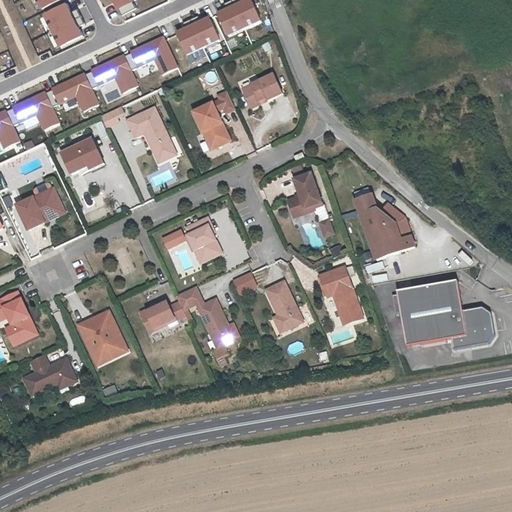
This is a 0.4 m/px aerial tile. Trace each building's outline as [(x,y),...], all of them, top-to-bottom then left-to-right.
[(39,0),(44,9),(61,0),(39,0)] [(114,0),(119,9),(120,9),(124,15),(138,8),(133,0),(114,0)] [(240,0),(237,0),(225,5),(228,12),(219,16),(230,38),(262,23),(252,1),(243,5),(240,0)] [(68,4),(47,14),(63,46),(84,35),(80,27),(86,24),(79,9),(73,12),(68,4)] [(199,18),(184,24),(187,31),(178,35),(189,57),(221,42),(211,20),(202,24),(199,18)] [(179,69),(165,38),(132,53),(133,54),(126,58),(132,72),(156,61),(163,76),(179,69)] [(126,58),(125,57),(93,72),(93,73),(86,76),(93,90),(117,79),(124,95),(140,87),(132,72),(126,58)] [(86,76),(86,75),(53,90),(54,91),(47,94),(53,109),(77,97),(84,113),(100,106),(93,90),(86,76)] [(254,90),(245,94),(253,110),(262,106),(261,103),(268,100),(270,103),(284,96),(276,77),(253,87),(254,90)] [(47,94),(46,93),(14,108),(14,109),(7,113),(14,127),(38,116),(45,131),(61,124),(53,109),(47,94)] [(215,105),(218,113),(226,109),(228,115),(237,111),(229,93),(220,97),(222,102),(215,105)] [(218,113),(215,105),(195,114),(209,142),(213,140),(217,149),(232,143),(218,113)] [(122,109),(115,112),(117,118),(125,115),(122,109)] [(156,110),(129,122),(137,139),(146,134),(158,160),(176,152),(156,110)] [(7,113),(7,112),(0,114),(0,137),(6,149),(21,142),(14,127),(7,113)] [(115,112),(102,118),(108,130),(120,124),(117,118),(115,112)] [(217,149),(213,140),(209,142),(213,152),(217,149)] [(94,141),(63,155),(73,176),(90,168),(89,166),(103,159),(94,141)] [(176,152),(158,160),(160,164),(178,156),(176,152)] [(304,154),(295,159),(298,163),(306,159),(304,154)] [(89,166),(90,168),(92,171),(105,165),(103,159),(89,166)] [(296,219),(317,212),(316,210),(325,207),(313,175),(296,181),(302,198),(290,203),(296,219)] [(55,190),(19,207),(30,231),(46,224),(44,220),(65,210),(55,190)] [(374,196),(358,203),(380,261),(418,247),(407,218),(391,206),(388,207),(383,213),(379,210),(374,196)] [(46,224),(67,215),(65,210),(44,220),(46,224)] [(189,237),(202,264),(219,256),(213,244),(218,242),(214,234),(217,234),(209,219),(188,229),(191,236),(189,237)] [(330,222),(322,225),(327,238),(335,235),(330,222)] [(183,232),(165,240),(169,249),(187,241),(183,232)] [(224,254),(218,242),(213,244),(219,256),(224,254)] [(383,263),(367,268),(372,281),(387,276),(383,263)] [(335,296),(346,325),(365,318),(347,268),(322,277),(330,298),(335,296)] [(259,286),(253,273),(235,282),(241,295),(259,286)] [(465,310),(460,281),(400,292),(400,294),(394,295),(397,313),(403,311),(409,347),(454,339),(456,350),(492,343),(497,335),(493,313),(485,307),(465,310)] [(268,292),(280,318),(287,331),(305,323),(286,283),(268,292)] [(189,309),(204,302),(198,288),(179,297),(185,311),(189,309)] [(10,318),(13,326),(6,330),(14,347),(39,336),(30,317),(26,316),(24,314),(28,312),(19,293),(2,301),(10,318)] [(201,309),(220,350),(229,346),(235,343),(238,342),(231,327),(218,300),(201,309)] [(2,301),(0,301),(0,322),(10,318),(2,301)] [(169,301),(142,314),(151,333),(170,324),(178,321),(187,317),(181,303),(171,307),(169,301)] [(114,320),(110,312),(90,321),(94,330),(114,320)] [(283,334),(287,331),(280,318),(276,320),(283,334)] [(96,360),(108,354),(111,361),(129,352),(114,320),(94,330),(90,321),(80,326),(96,360)] [(243,340),(236,325),(231,327),(238,342),(243,340)] [(220,350),(216,352),(220,360),(233,354),(231,348),(229,346),(220,350)] [(108,354),(96,360),(99,366),(111,361),(108,354)] [(36,373),(24,378),(32,396),(57,384),(65,381),(67,386),(78,382),(67,358),(54,364),(55,367),(51,368),(45,355),(31,362),(33,365),(35,370),(36,373)] [(65,381),(57,384),(60,390),(67,386),(65,381)] [(104,391),(106,398),(118,394),(116,387),(104,391)]
